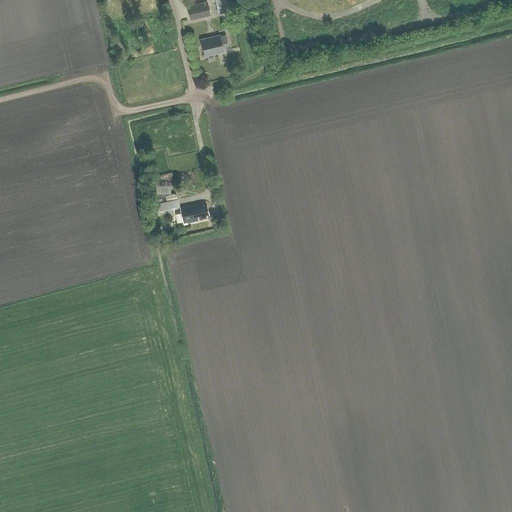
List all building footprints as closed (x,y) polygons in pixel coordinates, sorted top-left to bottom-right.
[(191,21),(210,16),(207,2),(187,7),(191,21)] [(136,23),(128,25),(130,32),(138,30),(136,23)] [(222,47),(228,45),(226,36),(202,42),(206,56),(223,52),(222,47)] [(157,193),(171,192),(170,184),(156,184),(157,193)] [(158,203),(157,203),(157,206),(154,207),(156,216),(160,215),(159,211),(161,210),(162,215),(166,214),(165,210),(167,209),(168,217),(174,216),(172,208),(179,206),(177,198),(172,199),(171,195),(168,196),(169,200),(162,202),(161,198),(157,199),(158,203)] [(206,215),(209,215),(207,205),(204,205),(203,202),(180,207),(183,223),(207,218),(206,215)]
